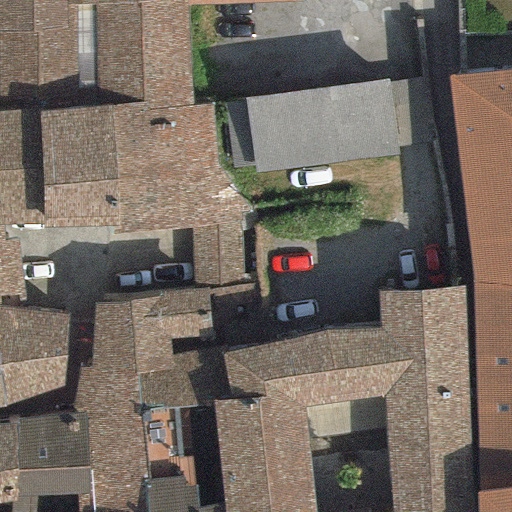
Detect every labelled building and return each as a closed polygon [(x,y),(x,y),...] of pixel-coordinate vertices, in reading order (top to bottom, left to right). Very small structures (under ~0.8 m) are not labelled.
[(0,0),(0,111),(39,109),(39,111),(145,102),(144,112),(191,106),(185,5),(184,0),(0,0)] [(432,132),(420,56),(222,87),(234,162),(432,132)] [(511,69),(447,75),(469,252),(483,495),(511,490),(511,69)] [(145,102),(39,111),(43,224),(42,229),(116,226),(116,233),(188,225),(237,222),(237,211),(245,211),(217,165),(213,103),(191,106),(144,112),(145,102)] [(0,227),(43,224),(39,111),(39,109),(0,111),(0,227)] [(237,222),(188,225),(192,289),(207,288),(242,286),(237,222)] [(257,285),(242,286),(207,288),(210,338),(259,335),(257,285)] [(380,329),(221,355),(226,401),(303,393),(305,410),(381,400),(391,511),(466,511),(461,287),(377,289),(380,329)] [(103,304),(92,304),(89,367),(79,367),(73,413),(85,413),(89,495),(75,495),(76,511),(144,511),(141,480),(194,475),(187,408),(212,407),(212,401),(226,401),(221,355),(219,347),(170,354),(168,339),(210,338),(207,288),(192,289),(102,295),(103,304)] [(67,315),(0,307),(0,369),(5,410),(60,398),(67,315)] [(314,511),(305,410),(303,393),(226,401),(212,401),(212,407),(224,503),(224,511),(314,511)] [(76,511),(75,495),(89,495),(85,413),(73,413),(13,417),(13,423),(14,496),(13,504),(11,511),(76,511)] [(13,423),(0,423),(0,511),(11,511),(13,504),(14,496),(13,423)] [(194,475),(141,480),(144,511),(224,511),(224,503),(218,503),(197,506),(194,475)] [(511,511),(511,490),(483,495),(476,493),(476,511),(511,511)]
